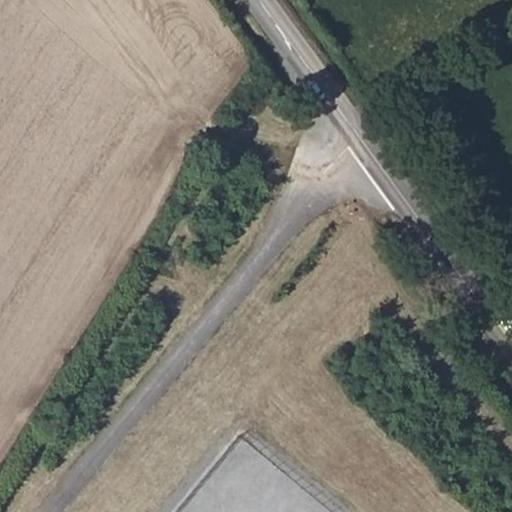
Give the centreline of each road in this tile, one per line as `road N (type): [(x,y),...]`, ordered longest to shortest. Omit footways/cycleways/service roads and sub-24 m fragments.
road 1 (unclassified): [(51,511),(357,133)]
road 2 (secondary): [(511,337),(357,133)]
road 3 (secondary): [(357,133),(258,0)]
